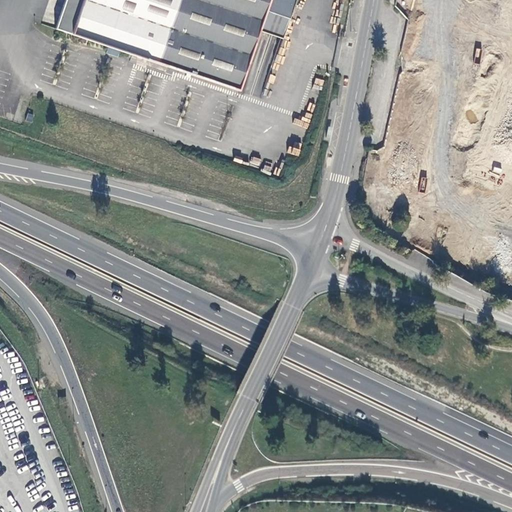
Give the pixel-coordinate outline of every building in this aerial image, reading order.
[(64,0),(55,28),(108,46),(119,50),(239,91),(259,31),(260,27),(283,35),(294,0),(64,0)] [(511,0),(487,0),(500,4),(454,145),(471,151),(463,176),(511,191),(511,0)] [(260,27),(259,31),(281,38),(283,35),(260,27)] [(119,50),(108,46),(106,53),(117,57),(119,50)] [(381,173),(400,176),(416,93),(428,95),(434,65),(403,59),(381,173)]
